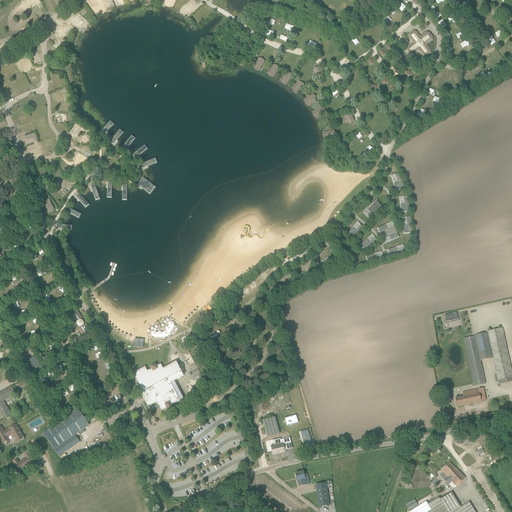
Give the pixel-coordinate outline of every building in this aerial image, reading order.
[(85,0),(93,10),(100,5),(96,0),(85,0)] [(193,11),(199,4),(193,0),(192,0),(187,7),(193,11)] [(33,9),(35,13),(40,10),(43,15),(46,13),(42,5),(33,9)] [(204,7),(195,15),(200,20),(209,12),(204,7)] [(74,25),(80,19),(74,14),(69,21),(74,25)] [(20,30),(28,24),(24,19),(16,24),(20,30)] [(62,31),(61,36),(65,37),(67,29),(58,26),(57,30),(62,31)] [(407,51),(409,53),(410,55),(413,55),(418,52),(420,52),(423,57),(426,57),(431,54),(431,50),(427,46),(427,44),(432,40),(433,37),(429,33),(426,32),(421,36),(420,36),(416,32),(413,31),(409,35),(408,38),(412,42),(413,43),(413,44),(412,44),(407,48),(407,51)] [(65,47),(67,43),(58,38),(55,45),(60,47),(61,45),(65,47)] [(328,49),(331,46),(325,40),(322,43),(328,49)] [(21,60),(25,68),(31,66),(27,58),(21,60)] [(15,72),(19,70),(15,62),(8,66),(11,71),(14,69),(15,72)] [(317,67),(312,73),(318,79),(323,73),(317,67)] [(32,82),(40,80),(38,72),(30,74),(32,82)] [(58,79),(49,81),(51,88),(64,85),(62,81),(59,82),(58,79)] [(0,86),(3,95),(14,90),(11,81),(0,85),(0,86)] [(65,100),(65,95),(62,96),(61,93),(54,94),(55,103),(62,102),(62,100),(65,100)] [(309,107),(317,98),(312,93),(304,103),(309,107)] [(368,108),(372,112),(377,107),(373,103),(368,108)] [(62,114),(57,115),(58,123),(67,121),(66,118),(63,118),(62,114)] [(350,114),(343,118),(347,125),(354,121),(350,114)] [(105,134),(112,126),(109,123),(102,131),(100,133),(103,136),(104,135),(105,134)] [(334,129),(322,133),(323,139),(335,136),(334,129)] [(116,142),(122,135),(118,132),(112,139),(111,141),(110,142),(113,145),(115,143),(116,142)] [(32,138),(34,142),(37,141),(34,133),(25,136),(27,140),(32,138)] [(128,147),(134,140),(130,138),(123,147),(122,148),(125,151),(127,149),(128,147)] [(46,145),(49,144),(48,140),(40,144),(43,151),(48,149),(46,145)] [(28,154),(34,152),(33,149),(38,147),(38,144),(27,147),(28,154)] [(138,157),(146,151),(143,147),(136,152),(134,154),(132,156),(135,159),(137,158),(138,157)] [(145,168),(155,164),(153,160),(143,164),(142,164),(141,165),(142,169),(144,168),(145,168)] [(75,163),(71,168),(75,172),(79,167),(75,163)] [(399,174),(395,175),(398,183),(400,190),(404,189),(399,174)] [(153,186),(147,181),(143,178),(140,182),(137,185),(139,186),(148,193),(151,190),(153,186)] [(99,197),(95,186),(95,185),(90,186),(91,187),(95,199),(99,197)] [(87,204),(81,196),(78,193),(75,196),(77,198),(84,206),(87,204)] [(47,212),(54,209),(49,199),(42,202),(47,212)] [(382,208),(376,202),(373,205),(376,208),(371,213),(367,216),(370,219),(382,208)] [(79,214),(69,209),(67,208),(65,212),(68,213),(77,217),(79,214)] [(355,231),(350,238),(354,240),(364,228),(360,225),(355,231)] [(381,236),(395,230),(394,226),(387,229),(379,232),(381,236)] [(397,234),(395,230),(381,236),(383,240),(390,237),(397,234)] [(369,243),(363,249),(366,252),(378,241),(375,238),(369,243)] [(405,253),(404,249),(396,252),(389,254),(390,258),(405,253)] [(354,267),(358,265),(350,251),(342,255),(345,259),(348,257),(352,263),(354,267)] [(337,263),(333,256),(329,258),(331,262),(320,268),(322,272),(337,263)] [(375,259),(367,261),(368,265),(384,260),(382,256),(375,259)] [(295,284),(288,288),(290,292),(304,284),(302,280),(295,284)] [(86,337),(91,334),(91,331),(86,324),(84,323),(82,321),(82,319),(77,311),(74,311),(70,314),(69,317),(73,322),(73,323),(68,327),(67,330),(70,334),(73,335),(78,331),(80,331),(83,336),(86,337)] [(445,315),(446,321),(458,318),(457,312),(445,315)] [(154,337),(164,341),(167,335),(171,337),(177,325),(169,321),(163,334),(153,330),(151,335),(154,337)] [(487,331),(499,385),(511,382),(511,372),(502,328),(487,331)] [(480,361),(475,336),(464,339),(474,386),(485,384),(480,361)] [(42,370),(40,365),(38,362),(35,357),(31,359),(26,362),(23,364),(26,369),(31,377),(42,370)] [(145,367),(138,371),(133,373),(143,391),(141,392),(148,406),(157,401),(161,410),(180,401),(170,383),(184,376),(176,362),(163,369),(161,365),(147,372),(145,367)] [(195,364),(190,367),(195,378),(198,376),(199,378),(202,377),(195,364)] [(189,391),(194,377),(184,374),(180,388),(189,391)] [(0,412),(4,419),(11,415),(3,401),(15,394),(11,387),(0,393),(0,412)] [(463,397),(455,398),(457,407),(481,402),(478,390),(462,393),(463,397)] [(45,410),(52,405),(49,401),(42,405),(45,410)] [(75,435),(83,430),(89,425),(77,409),(71,413),(42,433),(46,438),(45,438),(54,450),(75,435)] [(284,418),(286,426),(298,423),(296,415),(284,418)] [(263,421),(267,437),(279,434),(275,417),(263,421)] [(24,439),(16,425),(10,429),(4,432),(1,427),(0,427),(0,438),(3,444),(9,441),(7,437),(11,434),(16,443),(24,439)] [(302,433),(307,447),(313,445),(309,431),(302,433)] [(269,452),(272,451),(273,455),(285,452),(283,444),(271,447),(268,448),(268,449),(268,451),(269,452)] [(19,472),(34,463),(31,456),(30,456),(29,454),(25,456),(27,458),(19,463),(17,460),(14,462),(15,465),(19,472)] [(457,487),(465,479),(449,463),(441,471),(446,477),(444,480),(448,485),(452,481),(457,487)] [(305,479),(303,472),(295,474),(297,481),(298,480),(299,487),(304,485),(306,485),(305,479)] [(326,483),(316,484),(319,507),(329,505),(326,483)] [(440,500),(442,503),(448,511),(453,511),(460,508),(451,493),(440,500)] [(440,500),(439,497),(428,504),(426,502),(409,511),(428,511),(442,503),(440,500)] [(460,508),(453,511),(474,511),(469,502),(460,508)] [(448,511),(442,503),(428,511),(448,511)]
